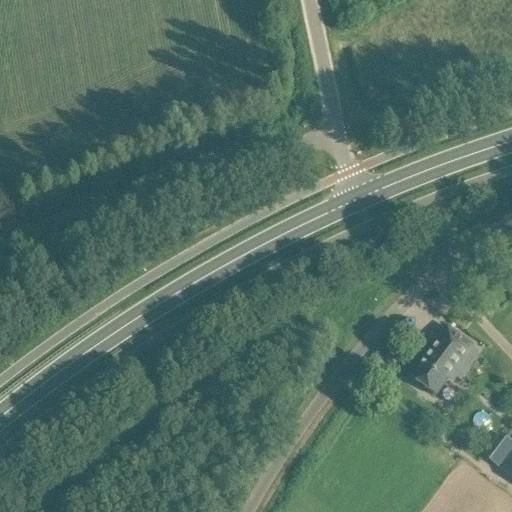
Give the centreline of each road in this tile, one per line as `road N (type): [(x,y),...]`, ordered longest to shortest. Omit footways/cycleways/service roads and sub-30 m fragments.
road 1 (secondary): [(0,416),(197,277),(357,198)]
road 2 (unclassified): [(248,511),(341,371),(395,311),(511,220)]
road 3 (unclassified): [(40,223),(336,133)]
road 4 (secondary): [(357,198),(511,143)]
road 5 (unclassified): [(336,133),(308,0)]
